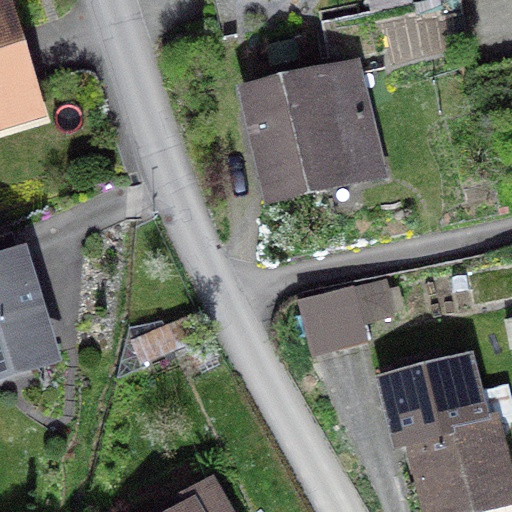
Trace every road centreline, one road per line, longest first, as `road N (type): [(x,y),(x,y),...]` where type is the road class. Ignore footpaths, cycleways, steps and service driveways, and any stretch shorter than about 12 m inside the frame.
road 1 (residential): [(112,0),(151,138),(217,288)]
road 2 (residential): [(217,288),(511,229)]
road 3 (residential): [(217,288),(344,511)]
